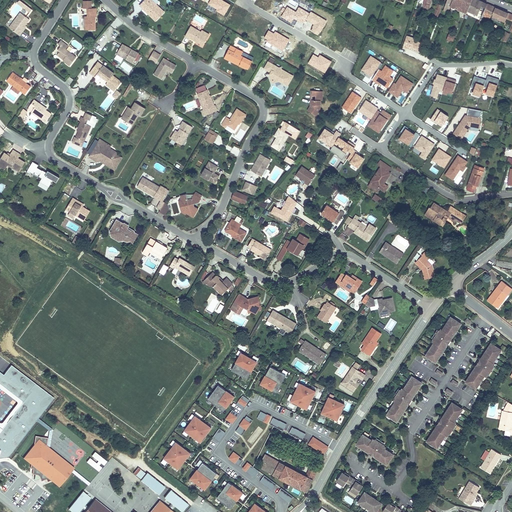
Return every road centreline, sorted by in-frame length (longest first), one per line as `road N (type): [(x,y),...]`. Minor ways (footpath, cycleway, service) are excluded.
road 1 (residential): [(189,237),(221,205),(262,113),(260,100),(106,0)]
road 2 (residential): [(189,237),(49,152),(69,95),(32,53),(64,0)]
road 3 (residential): [(431,306),(345,250),(280,283),(189,237)]
road 4 (residential): [(282,511),(279,500),(222,453),(250,406),(340,446)]
road 5 (residential): [(235,0),(347,62),(341,73),(404,114)]
road 6 (tertiary): [(431,306),(340,446)]
